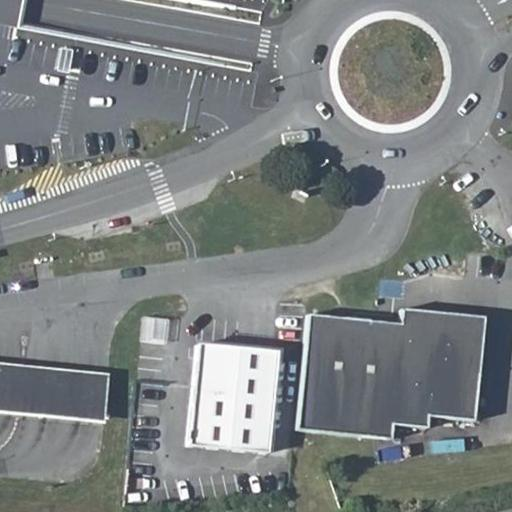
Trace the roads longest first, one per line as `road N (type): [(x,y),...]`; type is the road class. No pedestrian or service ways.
road 1 (unclassified): [(312,123),(0,233)]
road 2 (unclassified): [(312,123),(355,159),(383,166),(433,155),(471,117),(481,60)]
road 3 (unknown): [(237,272),(189,340),(171,427)]
road 4 (unclassified): [(336,0),(300,51),(301,101),(312,123)]
